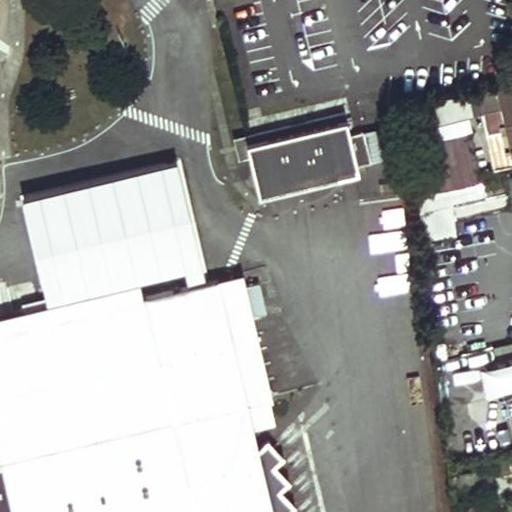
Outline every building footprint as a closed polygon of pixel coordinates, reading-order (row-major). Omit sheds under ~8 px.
[(511,81),(496,85),(511,162),(511,81)] [(343,108),(230,136),(234,154),(246,151),(257,195),(334,175),(332,169),(372,158),(364,128),(350,131),(343,108)] [(437,145),(441,186),(477,183),(473,142),(437,145)] [(0,511),(285,511),(294,504),(280,487),(289,479),(274,463),(282,455),(265,437),(262,423),(273,421),(267,396),(271,396),(252,315),(225,321),(215,275),(203,278),(174,156),(20,193),(45,300),(49,315),(0,326),(0,511)] [(241,269),(215,275),(225,321),(252,315),(241,269)] [(45,300),(0,310),(0,326),(49,315),(45,300)]
